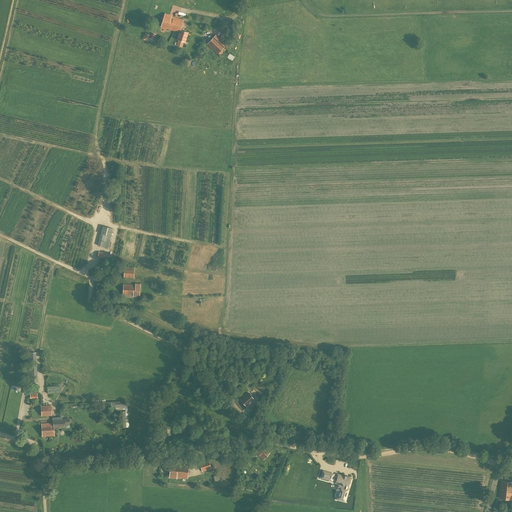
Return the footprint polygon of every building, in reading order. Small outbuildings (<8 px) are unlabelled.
[(161,26),(175,31),(179,18),(171,16),(165,14),(161,26)] [(179,18),(175,31),(179,32),(177,39),(179,40),(177,45),(182,47),(183,41),(185,41),(188,33),(180,30),(183,20),(179,18)] [(148,40),(152,42),(153,40),(154,40),(157,34),(150,31),(149,35),(145,33),(143,39),(147,41),(148,40)] [(207,44),(220,56),(226,50),(223,48),(227,44),(216,34),(207,44)] [(100,235),(98,245),(108,248),(110,239),(107,238),(107,237),(110,237),(111,232),(103,230),(103,233),(105,234),(104,236),(100,235)] [(99,251),(98,257),(111,259),(112,254),(99,251)] [(134,268),(125,267),(124,277),(134,278),(134,268)] [(135,284),(124,284),(123,294),(133,295),(133,296),(139,296),(140,284),(135,284)] [(247,398),(244,401),(249,407),(257,400),(252,394),(251,394),(249,391),(244,396),(247,398)] [(122,427),(129,427),(128,403),(113,404),(113,410),(121,409),(122,427)] [(47,416),(51,415),(52,415),(51,405),(41,406),(41,416),(47,416)] [(53,427),(65,426),(65,424),(70,424),(70,418),(64,419),(53,420),(53,423),(53,427)] [(53,427),(53,423),(41,423),(42,436),(54,435),(53,427)] [(270,452),(261,444),(255,452),(263,460),(270,452)] [(211,469),(208,460),(200,462),(202,472),(211,469)] [(169,478),(177,478),(177,477),(187,478),(188,465),(170,463),(169,478)] [(323,471),(321,478),(331,481),(332,480),(335,481),(335,482),(341,483),(340,485),(343,486),(342,491),(340,490),(337,499),(345,501),(348,490),(346,489),(347,486),(349,487),(351,478),(344,476),(341,475),(337,474),(336,477),(333,476),(333,474),(323,471)] [(511,481),(501,481),(499,498),(511,499),(511,481)]
